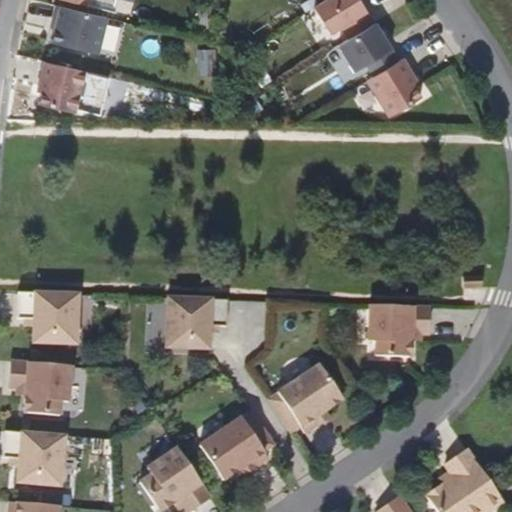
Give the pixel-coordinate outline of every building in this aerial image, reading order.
[(373,24),(357,0),(326,0),(312,8),(328,34),(342,26),(350,38),(339,45),(355,71),(367,64),(374,76),(367,80),(390,117),(420,98),(414,88),(418,85),(402,59),(397,62),(374,23),(373,24)] [(108,19),(57,6),(53,21),(58,22),(53,43),(100,55),(108,19)] [(86,72),(45,62),(38,92),(43,93),(40,105),(76,114),(86,72)] [(480,278),(462,278),(463,288),(481,288),(480,278)] [(80,296),(18,294),(17,322),(25,323),(33,323),(33,330),(32,347),(78,349),(80,296)] [(225,328),(226,302),(165,300),(163,349),(208,351),(208,334),(208,327),(216,327),(225,328)] [(427,335),(428,310),(365,307),(364,344),(372,344),(371,357),(409,359),(410,342),(410,335),(418,335),(427,335)] [(70,405),(73,369),(12,363),(9,389),(17,390),(26,390),(25,398),(24,414),(61,417),(62,404),(70,405)] [(320,366),(267,401),(290,436),(299,429),(303,435),(317,426),(312,420),(322,413),(342,400),(320,366)] [(26,390),(17,390),(16,397),(25,398),(26,390)] [(273,446),(251,413),(198,448),(220,481),(239,469),(249,462),(253,468),(266,459),(262,453),(273,446)] [(322,413),(312,420),(317,426),(327,420),(322,413)] [(67,439),(4,433),(2,462),(10,463),(19,463),(18,471),(17,487),(63,491),(67,439)] [(187,511),(189,511),(209,499),(174,447),(144,468),(148,475),(138,482),(158,511),(160,511),(173,504),(179,500),(183,506),(187,511)] [(494,511),(503,506),(467,453),(454,461),(461,471),(450,479),(451,481),(435,492),(449,511),(494,511)] [(243,475),(253,468),(249,462),(239,469),(243,475)] [(19,463),(10,463),(9,470),(18,471),(19,463)] [(407,511),(398,499),(380,511),(407,511)] [(183,506),(179,500),(173,504),(177,510),(183,506)]
